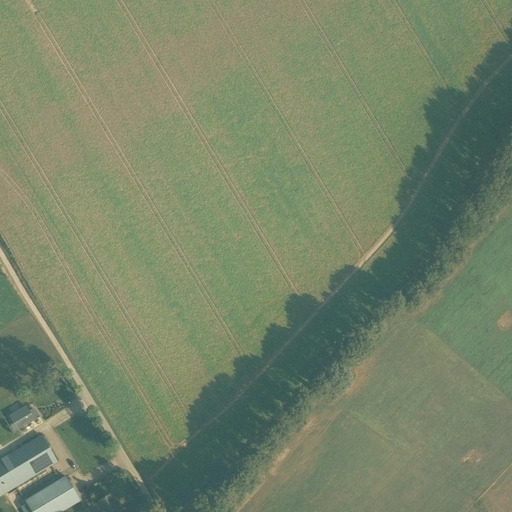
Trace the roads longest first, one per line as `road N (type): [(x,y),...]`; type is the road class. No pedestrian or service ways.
road 1 (track): [(511,130),(441,246),(262,437),(205,511)]
road 2 (track): [(82,388),(0,252)]
road 3 (unclassified): [(157,511),(82,388)]
